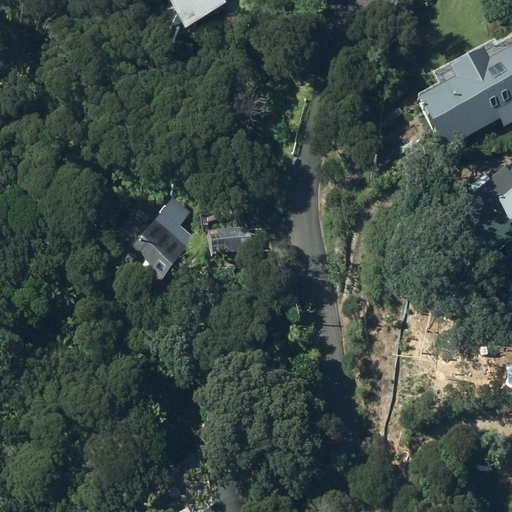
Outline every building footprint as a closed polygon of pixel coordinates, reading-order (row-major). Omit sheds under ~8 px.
[(245,0),(174,0),(173,3),(205,16),(211,0),(238,0),(245,3),(245,0)] [(442,161),(511,127),(511,72),(420,117),(442,161)] [(511,247),(511,200),(495,180),(457,211),(497,260),(511,247)] [(158,286),(189,245),(156,219),(124,260),(158,286)] [(256,223),(211,227),(214,253),(258,249),(256,223)] [(248,511),(242,473),(217,477),(222,511),(248,511)]
